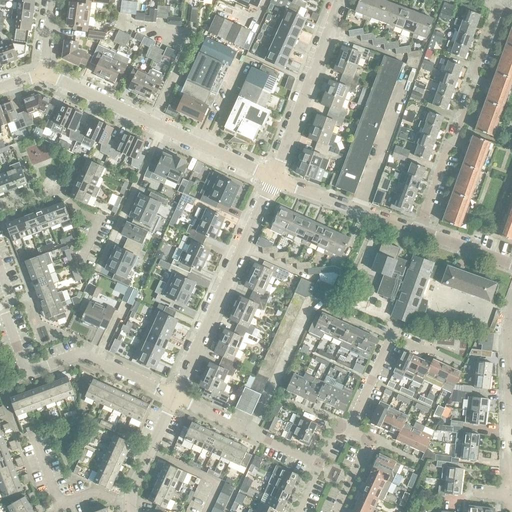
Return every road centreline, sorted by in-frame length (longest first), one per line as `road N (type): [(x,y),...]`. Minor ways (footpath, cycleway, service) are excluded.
road 1 (residential): [(274,177),(42,73)]
road 2 (residential): [(498,0),(464,116),(415,231)]
road 3 (residential): [(176,400),(274,177)]
road 4 (residential): [(471,490),(509,484),(511,306)]
road 5 (residential): [(274,177),(340,0)]
road 6 (residential): [(176,400),(87,359),(29,374)]
road 7 (residential): [(415,231),(274,177)]
road 8 (residential): [(130,504),(103,494),(62,501),(32,431)]
road 9 (residential): [(347,430),(391,336),(430,353)]
